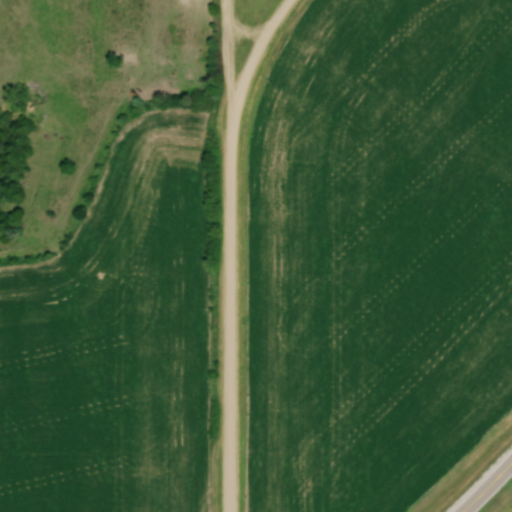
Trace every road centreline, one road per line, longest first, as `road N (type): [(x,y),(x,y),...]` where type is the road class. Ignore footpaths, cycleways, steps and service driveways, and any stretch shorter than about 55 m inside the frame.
road 1 (residential): [(240,511),(227,0)]
road 2 (residential): [(231,109),(292,0)]
